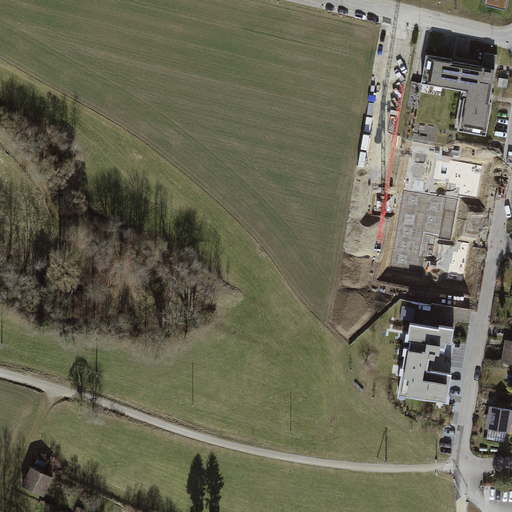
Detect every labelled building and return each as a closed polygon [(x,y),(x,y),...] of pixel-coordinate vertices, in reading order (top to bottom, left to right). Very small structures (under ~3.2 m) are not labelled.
[(487,0),(486,4),(507,9),(508,0),(487,0)] [(495,69),(451,61),(452,59),(428,55),(423,83),(463,90),(456,128),(486,133),(491,103),(489,103),(495,69)] [(480,222),(490,156),(463,152),(454,206),(467,208),(465,219),(480,222)] [(472,253),(441,247),(436,270),(447,272),(445,279),(467,283),(472,253)] [(448,400),(452,370),(427,367),(430,348),(439,350),(440,343),(443,344),(444,337),(452,338),(454,324),(437,321),(437,324),(409,321),(406,337),(410,338),(409,346),(403,345),(396,393),(448,400)] [(511,339),(507,339),(503,360),(511,361),(511,339)] [(511,414),(511,408),(491,405),(488,427),(509,430),(510,423),(511,423),(511,415),(511,414)] [(32,466),(22,485),(45,496),(54,477),(32,466)]
